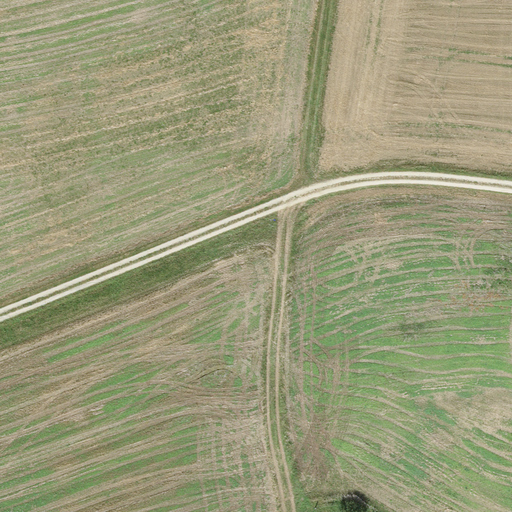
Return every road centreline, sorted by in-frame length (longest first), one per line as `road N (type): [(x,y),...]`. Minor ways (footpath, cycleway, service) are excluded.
road 1 (track): [(511,186),(471,180),(308,193),(0,314)]
road 2 (track): [(334,0),(308,193)]
